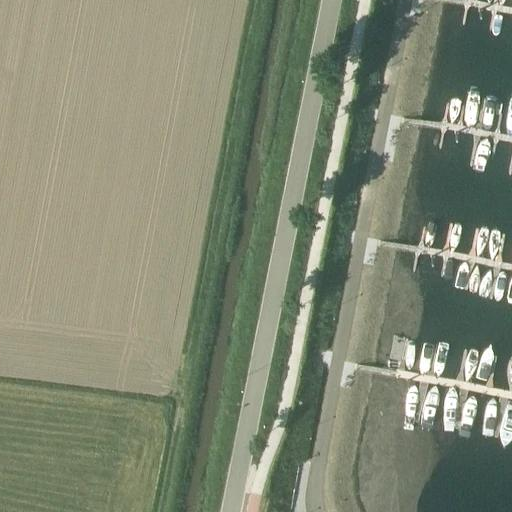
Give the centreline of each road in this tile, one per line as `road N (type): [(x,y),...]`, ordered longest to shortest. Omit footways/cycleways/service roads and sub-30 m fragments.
road 1 (unclassified): [(327,0),(229,511)]
road 2 (track): [(257,0),(160,511)]
